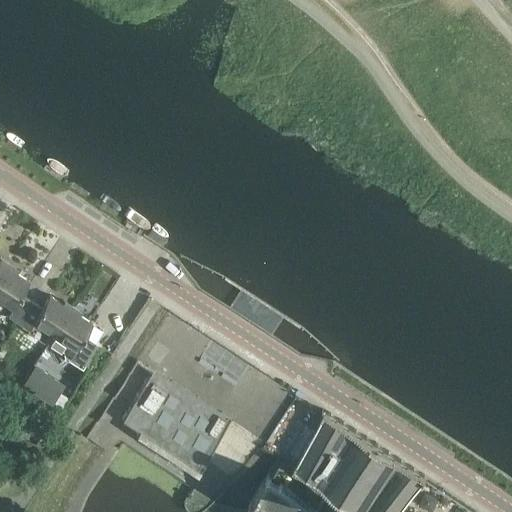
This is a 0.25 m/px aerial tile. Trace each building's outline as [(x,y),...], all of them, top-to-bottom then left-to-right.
[(0,280),(0,314),(5,314),(18,323),(32,302),(21,295),(29,284),(7,270),(0,280)] [(41,308),(32,302),(18,323),(29,330),(34,323),(54,337),(70,312),(48,298),(41,308)] [(92,327),(70,312),(54,337),(75,351),(70,358),(82,366),(95,346),(84,339),(92,327)] [(152,370),(121,418),(139,429),(136,433),(198,473),(232,421),(152,370)] [(327,412),(326,414),(297,469),(329,489),(320,502),(312,503),(271,476),(251,506),(260,511),(353,511),(356,508),(362,511),(401,511),(429,478),(327,412)]
